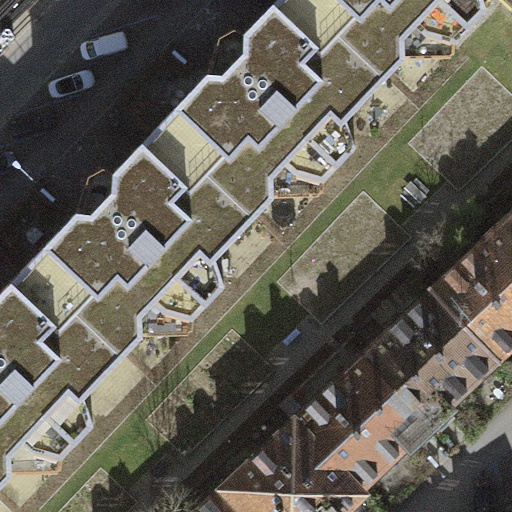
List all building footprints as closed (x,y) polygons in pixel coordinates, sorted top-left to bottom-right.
[(0,0),(0,52),(50,3),(46,0),(0,0)] [(345,118),(386,75),(306,0),(278,0),(247,33),(246,52),(223,75),(209,73),(160,124),(255,213),(273,194),(272,174),(284,162),(295,171),(324,180),(356,146),(345,118)] [(483,0),(306,0),(386,75),(403,57),(403,36),(416,23),(426,32),(455,41),(487,9),(483,0)] [(215,255),(255,213),(160,124),(115,172),(114,190),(93,212),(79,211),(29,263),(123,352),(142,332),(140,313),(153,299),(164,309),(193,318),(225,284),(215,255)] [(511,210),(500,222),(511,234),(511,210)] [(430,287),(498,358),(511,344),(511,234),(500,222),(430,287)] [(84,394),(123,352),(29,263),(0,293),(0,481),(10,471),(9,452),(22,437),(33,447),(62,456),(94,423),(84,394)] [(451,402),(498,358),(430,287),(362,352),(433,427),(455,407),(451,402)] [(293,418),(360,489),(412,439),(416,444),(433,427),(362,352),(293,418)] [(222,485),(248,511),(340,511),(362,491),(360,489),(293,418),(222,485)] [(248,511),(222,485),(193,511),(248,511)]
